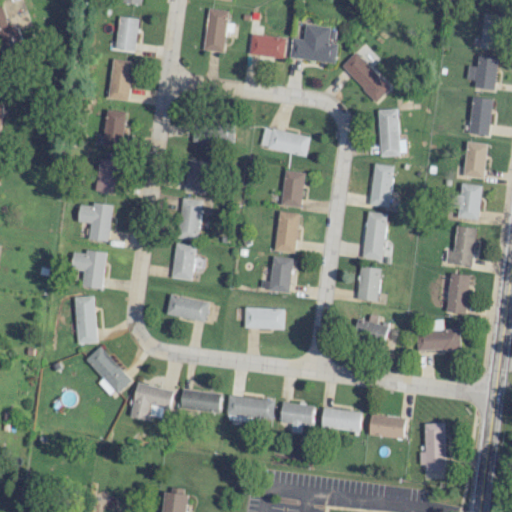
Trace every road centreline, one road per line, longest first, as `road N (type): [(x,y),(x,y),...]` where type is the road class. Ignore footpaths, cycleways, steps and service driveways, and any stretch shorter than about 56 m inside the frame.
road 1 (residential): [(493,394),(141,341)]
road 2 (residential): [(174,0),(133,321),(141,341)]
road 3 (tertiary): [(511,245),(477,511)]
road 4 (residential): [(315,369),(345,129),(339,114)]
road 5 (residential): [(339,114),(327,102),(164,77)]
